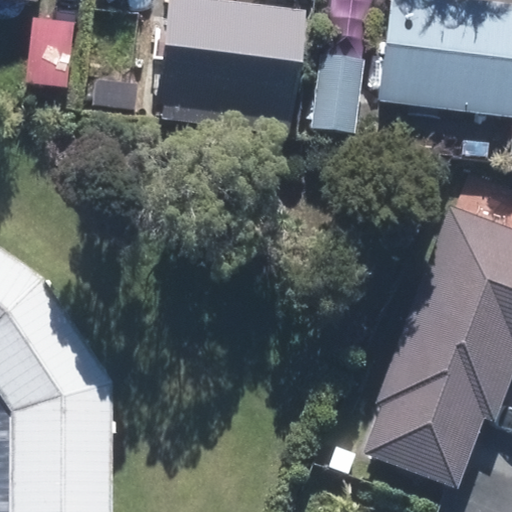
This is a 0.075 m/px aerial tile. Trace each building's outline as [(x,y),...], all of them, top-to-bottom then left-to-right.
[(0,0),(0,7),(32,12),(33,0),(0,0)] [(511,6),(458,0),(380,0),(367,112),(511,129),(511,6)] [(157,1),(144,115),(287,132),(301,18),(157,1)] [(65,26),(23,25),(21,95),(63,96),(65,26)] [(354,60),(306,56),(300,133),(348,137),(354,60)] [(511,239),(440,212),(345,457),(449,498),(477,426),(490,431),(511,375),(511,239)] [(0,266),(0,511),(105,511),(108,405),(56,309),(0,266)]
